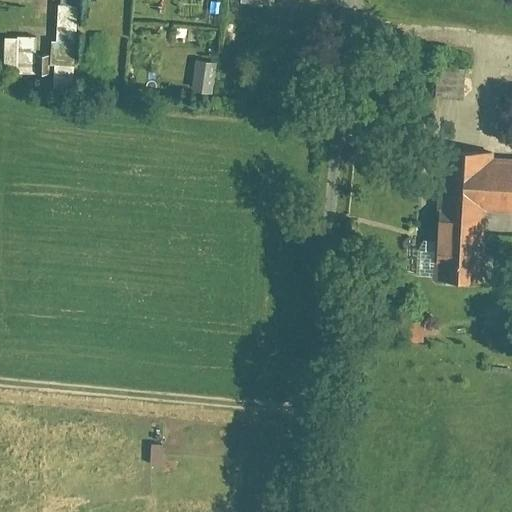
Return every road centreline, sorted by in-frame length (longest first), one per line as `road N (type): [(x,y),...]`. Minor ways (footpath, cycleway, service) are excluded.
road 1 (residential): [(300,511),(349,0)]
road 2 (track): [(311,386),(0,362)]
